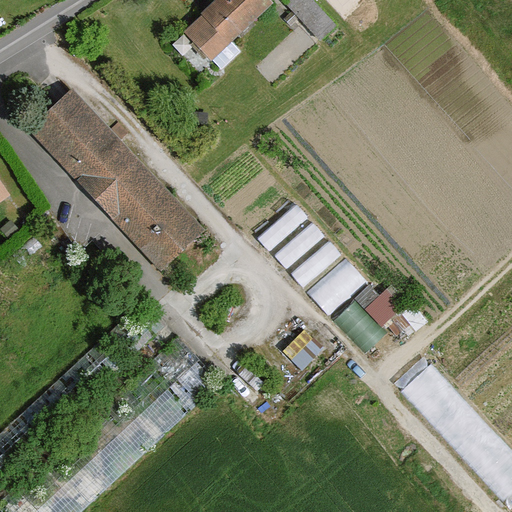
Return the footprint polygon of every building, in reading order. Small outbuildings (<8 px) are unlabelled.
[(212,59),(274,0),(214,0),(184,28),(212,59)] [(234,39),(216,58),(227,68),(245,50),(234,39)] [(209,226),(75,85),(31,126),(164,268),(209,226)] [(0,203),(15,193),(0,170),(0,203)] [(336,313),(373,280),(353,257),(316,291),(336,313)] [(364,340),(408,307),(389,281),(344,315),(364,340)]
